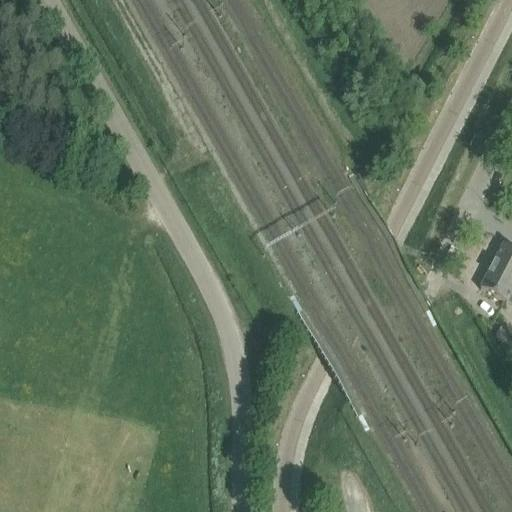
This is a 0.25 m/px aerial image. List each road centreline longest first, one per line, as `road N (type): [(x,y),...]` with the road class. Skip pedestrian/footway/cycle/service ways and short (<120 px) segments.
road 1 (unclassified): [(241,511),(242,411),(225,322),(48,0)]
road 2 (unclassified): [(436,276),(511,121)]
